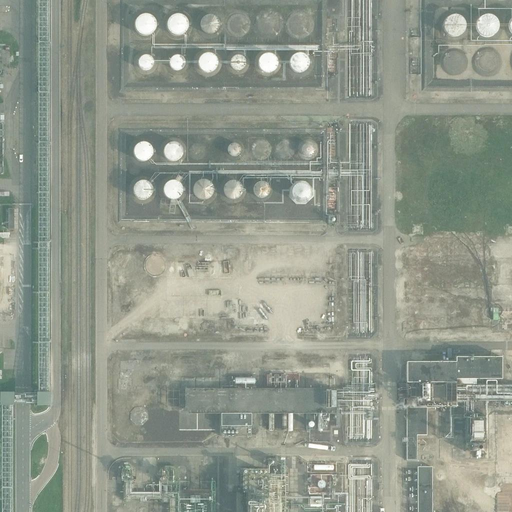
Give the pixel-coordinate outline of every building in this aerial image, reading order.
[(158,24),(158,21),(157,20),(156,18),(154,16),(151,13),(149,13),(147,12),(144,12),(142,13),(139,15),(137,17),(136,19),(135,21),(135,23),(135,26),(135,28),(137,30),(138,32),(141,34),(145,35),(147,35),(151,35),(154,32),(156,30),(157,29),(158,26),(158,24)] [(220,24),(220,23),(219,19),(217,16),(216,14),(213,13),(210,12),(205,13),(202,15),(200,19),(199,20),(199,23),(200,27),(201,29),(202,30),(204,32),(205,33),(209,33),(213,33),(217,31),(218,29),(219,27),(220,24)] [(188,27),(188,25),(188,23),(187,21),(186,19),(185,17),(184,16),(182,15),(180,14),(178,14),(176,14),(174,14),(172,15),(170,17),(169,18),(167,20),(167,22),(166,24),(166,26),(167,28),(167,30),(168,32),(170,33),(172,34),(174,35),(176,36),(178,36),(180,36),(182,35),(184,34),(185,33),(186,31),(187,29),(188,27)] [(466,26),(466,25),(466,23),(466,21),(464,18),(463,17),(459,15),(457,14),(455,14),(451,15),(447,17),(446,19),(444,21),(444,23),(443,25),(444,29),(446,33),(448,35),(450,36),(454,37),(456,37),(459,36),(463,34),(464,32),(466,30),(466,26)] [(499,26),(499,25),(499,23),(498,21),(497,18),(496,17),(492,15),(489,14),(488,14),(483,15),(480,17),(478,19),(477,21),(476,23),(476,25),(477,29),(478,31),(479,33),(481,35),(483,36),(487,37),(489,37),(492,36),(495,34),(497,32),(498,30),(499,26)] [(218,62),(218,60),(218,58),(216,55),(212,52),(210,52),(208,51),(205,52),(203,52),(200,55),(198,58),(197,62),(198,64),(198,66),(200,69),(202,70),(204,72),(207,72),(211,72),(213,71),(215,70),(217,67),(218,65),(218,62)] [(278,62),(277,58),(275,55),(272,52),(270,52),(268,51),(265,52),(263,52),(260,55),(259,56),(258,58),(257,61),(258,65),(258,67),(260,69),(262,71),(263,72),(267,72),(271,72),(273,71),(275,70),(276,69),(277,66),(278,64),(278,62)] [(309,62),(309,58),(307,55),(303,52),(301,52),(299,51),(296,52),(294,52),(291,55),(290,56),(289,58),(288,62),(289,65),(290,67),(291,69),(293,71),(295,72),(298,72),(302,72),(304,71),(306,70),(308,66),(309,64),(309,62)] [(154,62),(154,59),(153,57),(151,56),(147,54),(145,55),(142,56),(140,58),(139,61),(139,65),(141,67),(144,69),(146,70),(150,69),(152,68),(154,66),(154,62)] [(185,63),(185,60),(183,57),(181,55),(179,55),(177,55),(174,55),(172,57),(170,60),(170,63),(170,65),(172,68),(173,69),(175,70),(177,70),(180,70),(183,69),(184,66),(185,63)] [(245,63),(245,59),(243,57),(241,56),(240,55),(237,55),(234,56),(232,58),(230,60),(230,63),(231,66),(232,68),(235,70),(238,70),(241,70),(243,68),(245,66),(245,63)] [(40,67),(39,117),(50,117),(50,77),(49,77),(49,67),(40,67)] [(183,154),(183,151),(182,148),(181,146),(179,144),(176,143),(173,142),(170,143),(168,144),(166,146),(165,149),(164,152),(165,155),(166,157),(168,159),(171,161),(174,161),(177,161),(179,159),(181,157),(183,154)] [(153,156),(153,153),(153,150),(152,148),(151,145),(148,144),(146,143),(143,143),(140,143),(138,145),(136,147),(135,149),(135,152),(135,155),(136,157),(138,159),(141,161),(143,161),(146,161),(149,160),(151,158),(153,156)] [(234,156),(237,154),(239,151),(239,148),(237,145),(234,143),(231,143),(228,144),(226,147),(226,151),(227,154),(230,156),(234,156)] [(300,150),(301,153),(304,155),(307,156),(310,155),(312,152),(313,149),(312,146),(310,144),(306,143),(303,144),(301,147),(300,150)] [(210,193),(210,190),(210,188),(209,185),(208,183),(206,181),(204,180),(201,179),(198,179),(196,180),(194,181),(192,183),(190,186),(190,188),(190,191),(190,193),(191,196),(193,198),(195,199),(198,200),(200,200),(203,200),(205,199),(207,197),(209,195),(210,193)] [(153,192),(153,189),(152,186),(151,184),(149,182),(146,180),(144,180),(141,180),(138,180),(136,182),(134,184),(132,186),(132,189),(132,192),(133,195),(135,197),(137,199),(140,200),(143,200),(145,200),(148,199),(150,197),(152,195),(153,192)] [(239,193),(240,190),(239,188),(239,185),(237,183),(235,181),(233,180),(230,180),(228,180),(225,180),(223,182),(221,183),(220,186),(219,188),(219,191),(219,193),(220,196),(222,198),(224,199),(227,200),(229,200),(232,200),(234,199),(237,197),(238,195),(239,193)] [(181,194),(182,191),(182,188),(181,185),(179,183),(176,181),(173,181),(170,181),(168,182),(165,184),(164,186),(163,189),(163,192),(164,195),(166,197),(168,199),(171,199),(174,199),(177,198),(179,196),(181,194)] [(251,190),(252,193),(255,196),(258,198),(261,198),(265,196),(267,193),(267,189),(266,186),(264,183),(261,182),(257,182),(254,184),(252,187),(251,190)] [(311,194),(311,192),(311,190),(310,188),(309,187),(308,185),(307,184),(305,183),(303,182),(301,182),(299,182),(297,182),(295,183),(294,184),(292,186),(291,187),(291,189),(290,191),(290,193),(291,195),(291,197),(292,199),(294,200),(295,201),(297,202),(299,203),(301,203),(303,202),(305,202),(307,201),(308,200),(309,198),(310,196),(311,194)] [(483,283),(478,252),(468,246),(465,242),(458,243),(453,253),(451,244),(444,249),(450,253),(429,256),(421,272),(418,273),(419,281),(415,284),(420,287),(421,293),(424,292),(427,309),(438,308),(440,310),(447,314),(451,307),(468,304),(475,313),(474,314),(481,317),(486,316),(495,299),(485,284),(483,283)] [(39,391),(50,391),(49,353),(39,354),(39,391)] [(500,379),(500,357),(455,357),(455,362),(406,362),(406,383),(455,383),(455,379),(500,379)] [(0,391),(0,405),(3,405),(10,405),(13,405),(13,402),(13,395),(13,392),(0,391)] [(37,402),(37,405),(52,405),(52,391),(48,391),(41,391),(37,391),(37,395),(37,402)] [(416,460),(416,445),(416,435),(426,435),(426,409),(406,409),(406,460),(416,460)] [(4,412),(4,442),(13,442),(13,412),(4,412)] [(251,414),(221,414),(221,437),(251,437),(251,414)] [(482,438),(483,421),(473,420),(472,438),(482,438)] [(266,484),(267,469),(243,468),(243,488),(248,488),(249,478),(254,478),(254,489),(261,489),(262,484),(266,484)] [(417,469),(417,485),(416,511),(431,511),(431,469),(417,469)]
